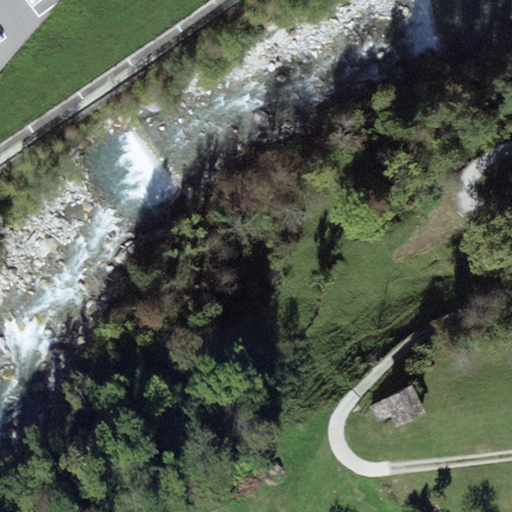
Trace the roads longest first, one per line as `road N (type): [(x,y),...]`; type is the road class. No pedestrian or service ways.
road 1 (track): [(511,455),(363,470),(340,452),(334,432),(345,404),(406,352),(511,281)]
road 2 (track): [(233,0),(0,157)]
road 3 (primary): [(0,116),(169,0)]
road 4 (track): [(511,201),(476,211),(463,203),(466,180),(483,158),(511,146)]
